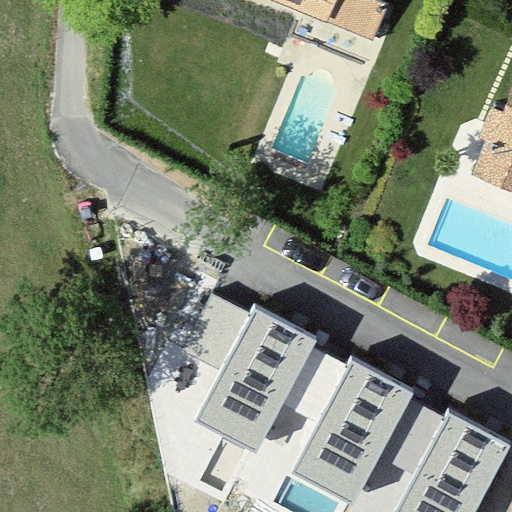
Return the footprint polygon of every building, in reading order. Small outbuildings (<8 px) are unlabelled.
[(248,0),(370,48),(388,3),(379,0),(248,0)] [(511,70),(471,168),(511,185),(511,70)] [(318,339),(256,307),(196,422),(257,454),(318,339)] [(413,389),(351,357),(291,472),(352,504),(413,389)] [(473,511),(511,442),(449,410),(395,511),(473,511)]
